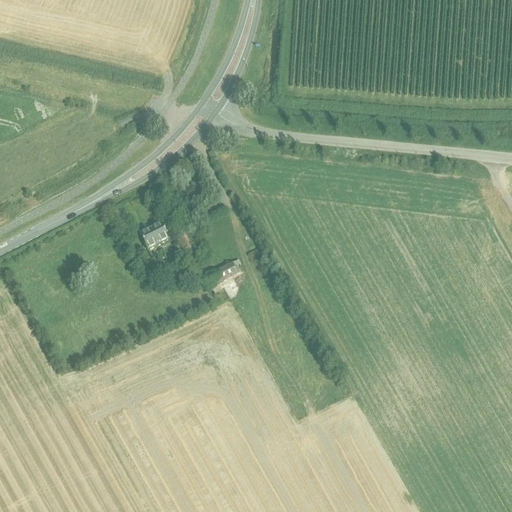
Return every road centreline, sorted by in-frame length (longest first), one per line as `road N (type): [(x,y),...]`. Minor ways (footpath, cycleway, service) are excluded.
road 1 (track): [(511,106),(287,96),(289,0)]
road 2 (unclassified): [(511,157),(273,135),(207,110)]
road 3 (secondary): [(0,251),(136,178),(207,110)]
road 4 (secondary): [(207,110),(238,56),(252,0)]
